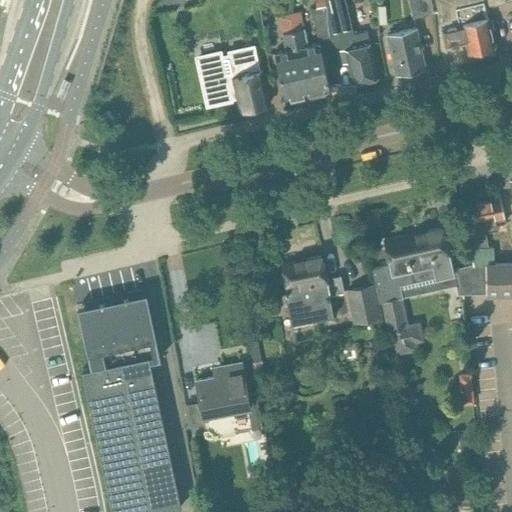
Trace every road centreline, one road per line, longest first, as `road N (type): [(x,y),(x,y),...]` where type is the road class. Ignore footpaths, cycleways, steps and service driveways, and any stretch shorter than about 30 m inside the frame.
road 1 (residential): [(14,162),(67,194),(122,200),(511,111)]
road 2 (unknown): [(154,246),(192,496)]
road 3 (secondary): [(14,162),(70,0)]
road 4 (track): [(164,142),(141,38),(142,0)]
